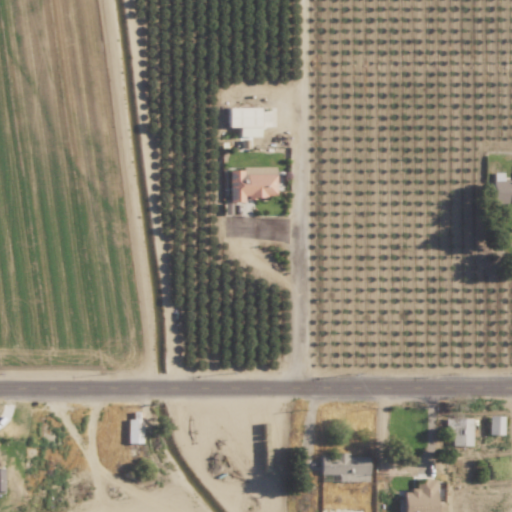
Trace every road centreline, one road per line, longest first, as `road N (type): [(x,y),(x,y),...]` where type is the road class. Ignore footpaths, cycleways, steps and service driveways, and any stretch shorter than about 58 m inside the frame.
road 1 (tertiary): [(0,393),(511,389)]
road 2 (track): [(295,256),(303,0)]
